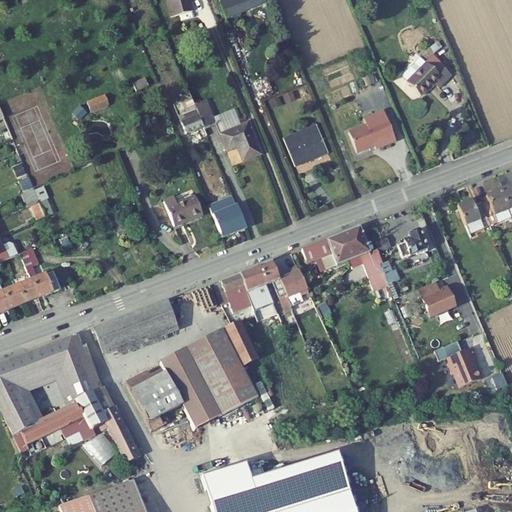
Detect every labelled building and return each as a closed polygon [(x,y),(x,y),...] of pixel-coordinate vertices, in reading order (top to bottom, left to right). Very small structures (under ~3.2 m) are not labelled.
[(190,18),(185,0),(162,0),(169,24),(190,18)] [(258,0),(218,0),(214,2),(225,29),(264,13),(258,0)] [(400,90),(419,109),(432,96),(437,102),(444,96),(450,89),(438,77),(431,83),(420,71),(400,90)] [(136,92),(148,87),(145,79),(133,84),(136,92)] [(181,124),(175,126),(180,138),(191,133),(195,142),(207,137),(204,129),(194,105),(189,94),(179,98),(186,113),(182,115),(185,122),(181,124)] [(87,103),(91,112),(108,105),(105,96),(87,103)] [(261,155),(247,123),(241,126),(237,117),(217,126),(213,118),(206,101),(194,105),(204,129),(215,125),(226,152),(237,148),(239,147),(241,151),(239,152),(243,162),(261,155)] [(72,115),(79,121),(87,113),(80,106),(72,115)] [(217,126),(237,117),(234,109),(213,118),(217,126)] [(365,136),(347,143),(355,163),(374,156),(375,160),(395,152),(382,121),(362,129),(365,136)] [(313,127),(281,140),(293,168),(326,155),(313,127)] [(15,168),(19,176),(25,174),(21,165),(15,168)] [(43,188),(34,192),(39,204),(39,205),(45,218),(52,214),(47,201),(49,200),(43,188)] [(508,221),(511,219),(511,191),(510,188),(496,193),(504,213),(508,221)] [(33,190),(24,195),(30,208),(39,204),(34,192),(33,190)] [(477,206),(483,221),(486,229),(493,226),(493,227),(508,221),(504,213),(496,193),(482,199),(483,204),(477,206)] [(163,202),(174,227),(202,215),(194,197),(176,204),(174,198),(163,202)] [(222,239),(246,230),(232,198),(209,208),(222,239)] [(469,204),(455,210),(466,238),(486,229),(483,221),(477,206),(471,208),(469,204)] [(39,205),(31,208),(37,222),(45,218),(39,205)] [(373,258),(367,260),(355,232),(338,238),(348,263),(347,264),(350,270),(351,273),(362,269),(371,295),(385,289),(384,287),(377,269),(377,268),(373,258)] [(404,247),(395,250),(400,262),(413,257),(414,259),(425,255),(416,234),(406,238),(407,241),(402,243),(404,247)] [(0,262),(1,262),(11,257),(1,236),(0,236),(0,262)] [(326,271),(336,268),(347,264),(348,263),(338,238),(301,252),(306,266),(322,261),(326,271)] [(371,245),(376,256),(387,252),(382,241),(371,245)] [(269,264),(255,270),(264,290),(271,287),(276,299),(283,296),(277,284),(276,282),(269,264)] [(387,265),(377,268),(377,269),(384,287),(396,282),(393,274),(391,275),(387,265)] [(289,277),(276,282),(277,284),(299,275),(296,269),(287,272),(289,277)] [(264,290),(255,270),(236,277),(246,297),(250,295),(255,308),(262,305),(257,293),(264,290)] [(57,291),(49,274),(28,283),(36,301),(57,291)] [(299,275),(277,284),(283,296),(285,300),(297,295),(299,298),(307,294),(299,275)] [(246,297),(236,277),(220,283),(220,285),(229,305),(230,307),(247,300),(246,297)] [(36,301),(28,283),(15,289),(23,306),(36,301)] [(229,305),(220,285),(213,288),(221,308),(229,305)] [(430,287),(418,292),(429,320),(451,311),(443,292),(434,295),(430,287)] [(8,313),(23,306),(15,289),(0,295),(8,313)] [(285,300),(288,309),(301,304),(299,298),(297,295),(285,300)] [(158,307),(89,334),(102,370),(172,342),(158,307)] [(244,340),(238,325),(221,332),(237,369),(254,362),(244,340)] [(221,332),(158,359),(165,375),(167,381),(196,446),(208,442),(260,420),(237,369),(221,332)] [(90,394),(100,414),(113,408),(103,389),(102,390),(85,347),(82,348),(77,336),(70,339),(86,381),(90,394)] [(70,339),(24,357),(33,380),(61,369),(65,379),(69,389),(86,381),(70,339)] [(457,357),(453,346),(429,356),(434,366),(443,363),(445,367),(442,368),(447,379),(449,378),(455,393),(477,384),(472,373),(469,374),(467,367),(468,367),(466,363),(470,362),(466,353),(457,357)] [(24,357),(0,365),(0,411),(2,416),(22,406),(33,401),(29,393),(37,390),(33,380),(24,357)] [(37,390),(55,383),(65,379),(61,369),(33,380),(37,390)] [(160,384),(167,381),(165,375),(158,378),(160,384)] [(160,384),(158,378),(150,381),(149,377),(127,387),(150,435),(185,421),(167,381),(160,384)] [(69,389),(65,379),(55,383),(64,407),(74,402),(69,389)] [(90,394),(86,381),(69,389),(74,402),(90,394)] [(75,406),(66,411),(43,422),(33,427),(22,406),(2,416),(0,417),(4,425),(11,438),(13,437),(21,454),(29,450),(27,446),(51,434),(53,438),(54,439),(61,435),(62,433),(65,440),(79,433),(83,442),(95,437),(92,431),(105,424),(100,414),(90,394),(74,402),(75,406)] [(43,422),(41,418),(33,401),(22,406),(33,427),(43,422)] [(64,407),(41,418),(43,422),(66,411),(64,407)] [(114,408),(113,408),(100,414),(105,424),(125,465),(139,458),(114,408)] [(242,464),(198,478),(208,511),(351,511),(334,455),(248,482),(242,464)] [(93,511),(144,511),(133,481),(88,497),(93,511)] [(60,511),(93,511),(88,497),(88,496),(59,506),(60,511)]
